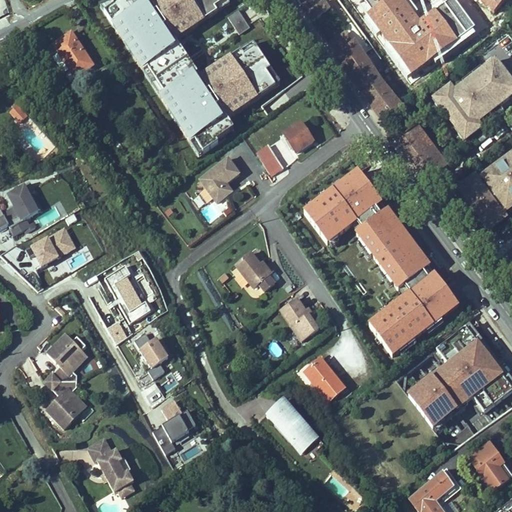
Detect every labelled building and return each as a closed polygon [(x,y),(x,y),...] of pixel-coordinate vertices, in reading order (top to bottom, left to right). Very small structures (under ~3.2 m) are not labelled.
[(26,0),(24,1),(29,9),(39,3),(37,0),(26,0)] [(214,15),(228,6),(224,0),(149,0),(147,2),(145,0),(113,0),(108,2),(110,7),(103,13),(193,151),(200,147),(203,153),(233,132),(227,121),(280,83),(252,44),(198,78),(175,44),(214,15)] [(312,0),(311,1),(302,8),(312,23),(330,11),(322,0),(312,0)] [(410,8),(416,1),(415,0),(378,0),(383,5),(399,19),(382,40),(389,46),(406,26),(417,14),(410,8)] [(449,2),(435,18),(448,30),(446,32),(464,47),(479,28),(471,21),(469,23),(461,16),(463,14),(449,2)] [(228,20),(239,37),(250,30),(239,13),(228,20)] [(463,14),(461,16),(469,23),(471,21),(463,14)] [(337,59),(344,69),(363,56),(355,44),(354,45),(345,33),(329,46),(337,59)] [(71,35),(54,46),(59,54),(70,70),(75,79),(93,67),(71,35)] [(59,54),(53,58),(64,74),(70,70),(59,54)] [(384,64),(388,60),(384,54),(379,58),(381,60),(384,64)] [(349,76),(352,81),(371,67),(363,56),(344,69),(349,76)] [(450,88),(435,98),(450,118),(466,140),(482,131),(477,123),(485,116),(492,123),(503,113),(499,107),(511,97),(511,85),(496,62),(453,93),(450,88)] [(352,81),(365,99),(374,112),(382,123),(402,109),(414,99),(410,93),(401,101),(402,102),(399,105),(383,85),(371,67),(352,81)] [(110,69),(103,74),(112,87),(119,82),(110,69)] [(23,104),(15,109),(21,118),(29,113),(23,104)] [(301,124),(283,135),(296,155),(313,143),(307,133),(301,124)] [(428,183),(448,168),(417,127),(398,143),(414,164),(428,183)] [(257,156),(275,182),(282,178),(279,173),(284,170),(269,148),(257,156)] [(511,157),(479,182),(475,176),(459,188),(489,230),(505,218),(502,214),(511,206),(511,157)] [(239,176),(228,162),(200,182),(216,205),(231,194),(225,186),(239,176)] [(354,175),(302,213),(326,247),(382,208),(354,175)] [(9,213),(3,216),(0,211),(0,231),(9,227),(14,237),(25,232),(29,229),(28,227),(25,221),(33,218),(28,209),(36,205),(31,196),(35,194),(31,185),(24,189),(24,190),(9,198),(14,207),(15,210),(9,213)] [(36,205),(28,209),(33,218),(41,213),(36,205)] [(35,217),(39,226),(59,217),(55,208),(35,217)] [(429,271),(387,213),(352,238),(396,294),(429,271)] [(28,227),(29,229),(25,232),(26,234),(36,229),(33,224),(28,227)] [(76,252),(64,232),(30,251),(42,272),(76,252)] [(251,255),(236,267),(254,290),(259,286),(265,293),(275,285),(270,278),(260,266),(251,255)] [(273,276),(263,264),(260,266),(270,278),(273,276)] [(131,280),(125,272),(105,282),(129,326),(150,316),(145,307),(142,309),(128,282),(131,280)] [(457,311),(432,277),(366,326),(392,360),(457,311)] [(307,311),(299,299),(282,311),(303,342),(320,331),(313,320),(307,311)] [(307,311),(313,320),(316,318),(310,309),(307,311)] [(470,326),(466,330),(511,390),(511,381),(502,369),(470,326)] [(511,393),(511,390),(466,330),(438,351),(450,367),(410,397),(434,429),(474,399),(485,414),(511,393)] [(145,336),(134,344),(151,370),(148,373),(154,381),(165,375),(160,366),(168,361),(156,343),(151,345),(145,336)] [(77,384),(77,377),(74,373),(76,371),(74,369),(79,364),(76,360),(79,356),(70,347),(73,344),(66,337),(48,356),(57,365),(59,363),(62,366),(60,368),(61,369),(53,376),(61,384),(53,392),(60,399),(59,400),(62,403),(59,406),(57,403),(47,412),(66,431),(73,424),(70,421),(79,412),(75,408),(79,405),(74,399),(76,397),(74,395),(77,391),(77,384)] [(79,356),(76,360),(79,364),(74,369),(76,371),(88,359),(73,344),(70,347),(79,356)] [(321,361),(305,375),(329,404),(345,390),(321,361)] [(53,392),(61,384),(53,376),(45,384),(53,392)] [(154,406),(164,399),(154,383),(143,390),(154,406)] [(88,409),(76,397),(74,399),(79,405),(75,408),(79,412),(70,421),(73,424),(88,409)] [(303,461),(321,445),(284,403),(265,419),(303,461)] [(175,404),(162,411),(170,424),(153,433),(166,456),(176,451),(172,442),(196,428),(188,414),(183,417),(175,404)] [(132,467),(125,458),(128,455),(120,446),(116,449),(107,436),(91,449),(101,461),(103,459),(111,470),(116,476),(125,488),(127,486),(139,477),(142,474),(135,465),(132,467)] [(490,446),(470,461),(493,492),(509,480),(500,468),(504,465),(490,446)] [(137,463),(130,454),(128,455),(125,458),(132,467),(135,465),(137,463)] [(511,477),(511,475),(504,465),(500,468),(509,480),(511,477)] [(447,472),(443,475),(454,490),(436,503),(442,511),(445,511),(441,506),(461,491),(447,472)] [(443,475),(410,499),(418,511),(442,511),(436,503),(454,490),(443,475)] [(133,492),(145,483),(139,477),(127,486),(133,492)] [(511,511),(511,501),(496,511),(511,511)]
